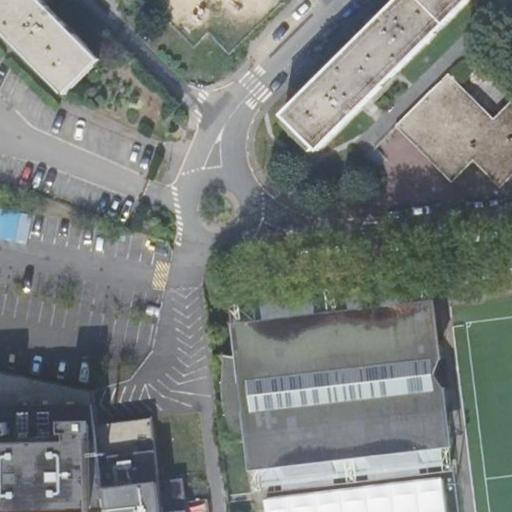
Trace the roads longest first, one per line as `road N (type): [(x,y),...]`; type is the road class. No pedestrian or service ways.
road 1 (residential): [(246,227),(267,243),(511,224)]
road 2 (residential): [(340,0),(214,124),(216,173)]
road 3 (residential): [(216,173),(196,180),(184,198),(190,229),(218,242),(246,227)]
